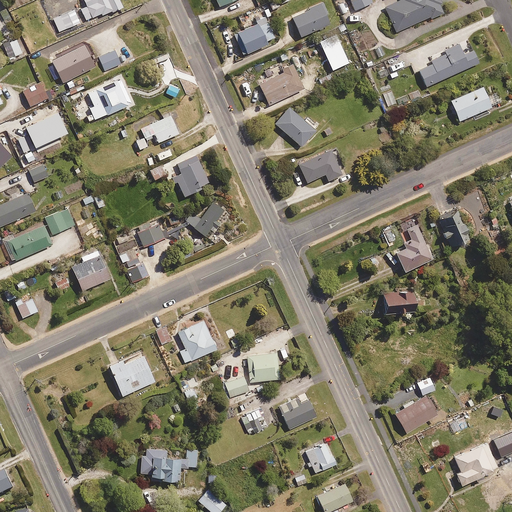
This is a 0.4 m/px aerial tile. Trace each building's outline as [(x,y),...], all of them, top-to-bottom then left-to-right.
[(121,6),(117,0),(82,0),(86,7),(80,9),(85,20),(100,13),(101,15),(121,6)] [(370,2),(369,0),(349,0),(353,10),(370,2)] [(439,1),(438,0),(398,0),(383,7),(394,32),(429,16),(430,18),(443,12),(438,1),(439,1)] [(330,22),(321,2),(290,16),(299,36),(330,22)] [(343,2),(337,5),(341,14),(347,11),(343,2)] [(273,36),(264,18),(232,34),(241,55),(265,43),(264,41),(273,36)] [(22,52),(17,38),(2,43),(7,58),(22,52)] [(462,55),(457,44),(443,50),(445,53),(434,58),(435,61),(417,69),(425,86),(477,63),(471,51),(462,55)] [(61,82),(64,80),(68,87),(74,84),(71,77),(92,66),(81,45),(50,61),(61,82)] [(119,64),(112,50),(97,57),(104,71),(119,64)] [(162,64),(161,56),(151,57),(152,66),(162,64)] [(302,87),(290,64),(279,69),(280,72),(257,83),(267,104),(302,87)] [(115,112),(114,110),(129,102),(118,77),(86,92),(90,101),(86,103),(93,119),(108,112),(109,115),(115,112)] [(45,98),(39,83),(21,91),(28,106),(45,98)] [(177,88),(169,84),(164,92),(173,96),(177,88)] [(496,92),(485,96),(481,87),(449,100),(458,121),(490,107),(490,106),(500,102),(496,92)] [(396,104),(392,91),(383,94),(388,107),(396,104)] [(85,106),(83,100),(73,105),(76,110),(85,106)] [(306,117),(303,120),(288,107),(273,123),(299,146),(312,132),(317,127),(306,117)] [(176,133),(169,116),(139,129),(145,140),(150,138),(149,135),(152,133),(156,142),(176,133)] [(146,146),(142,138),(135,141),(138,149),(146,146)] [(340,174),(327,148),(296,164),(305,182),(323,174),(326,181),(340,174)] [(176,182),(182,196),(200,187),(199,185),(206,182),(194,155),(175,164),(180,173),(170,178),(173,184),(176,182)] [(46,176),(42,164),(28,170),(32,181),(46,176)] [(165,174),(161,165),(149,170),(153,179),(165,174)] [(99,192),(92,195),(98,209),(105,206),(99,192)] [(0,224),(33,211),(25,193),(0,203),(0,224)] [(223,211),(212,202),(199,219),(190,212),(184,220),(203,236),(209,229),(212,232),(219,223),(216,220),(223,211)] [(73,225),(65,208),(44,217),(51,234),(73,225)] [(469,238),(456,209),(437,218),(443,231),(440,232),(443,238),(446,237),(451,247),(469,238)] [(174,213),(166,217),(169,224),(177,220),(174,213)] [(163,238),(158,224),(137,232),(142,246),(163,238)] [(50,244),(42,225),(2,242),(10,261),(50,244)] [(403,244),(405,247),(394,252),(402,271),(430,258),(416,225),(406,229),(411,241),(403,244)] [(119,245),(128,242),(126,235),(117,239),(119,245)] [(119,245),(115,247),(119,255),(133,249),(137,248),(134,240),(128,242),(119,245)] [(180,260),(192,254),(189,248),(177,254),(180,260)] [(135,257),(133,249),(119,255),(121,262),(124,261),(127,267),(138,263),(135,257)] [(81,261),(97,254),(95,250),(80,257),(81,261)] [(97,254),(81,261),(69,266),(80,290),(107,278),(97,254)] [(127,267),(124,268),(129,283),(148,276),(143,261),(138,263),(127,267)] [(67,285),(61,273),(51,278),(57,290),(67,285)] [(27,286),(24,280),(16,283),(18,290),(27,286)] [(382,312),(396,312),(396,316),(404,315),(404,311),(413,311),(412,291),(381,292),(382,312)] [(36,311),(29,296),(14,302),(21,317),(36,311)] [(19,320),(13,307),(8,310),(14,323),(19,320)] [(214,349),(201,320),(176,332),(183,348),(178,351),(184,363),(214,349)] [(229,340),(237,336),(233,327),(225,331),(229,340)] [(169,340),(163,328),(155,331),(160,344),(169,340)] [(237,336),(229,340),(233,348),(241,344),(237,336)] [(278,379),(275,352),(246,355),(249,382),(278,379)] [(153,381),(140,354),(121,363),(120,360),(106,366),(120,396),(153,381)] [(249,390),(244,376),(225,383),(229,397),(249,390)] [(433,389),(428,377),(416,382),(421,395),(433,389)] [(195,396),(191,388),(182,391),(186,400),(195,396)] [(434,415),(423,396),(393,414),(404,433),(434,415)] [(301,403),(298,397),(277,406),(288,429),(315,416),(308,400),(301,403)] [(267,425),(259,407),(240,415),(248,434),(267,425)] [(473,417),(469,409),(448,418),(452,426),(473,417)] [(511,425),(510,421),(503,424),(511,446),(511,445),(511,425)] [(304,452),(308,461),(304,462),(307,467),(310,465),(313,473),(334,464),(325,443),(304,452)] [(459,485),(474,479),(475,482),(483,478),(482,475),(497,469),(485,443),(448,459),(459,485)] [(165,449),(145,449),(145,456),(139,456),(140,473),(149,473),(149,477),(159,477),(159,480),(178,480),(178,466),(196,466),(196,450),(185,450),(185,458),(165,458),(165,449)] [(0,493),(12,488),(4,471),(0,472),(0,493)] [(306,482),(303,474),(294,478),(297,485),(306,482)] [(324,511),(350,500),(343,484),(315,497),(322,511),(324,511)] [(216,511),(224,504),(208,488),(197,500),(210,511),(216,511)]
